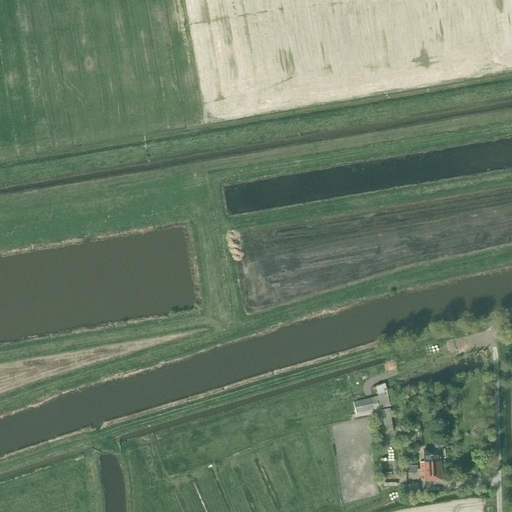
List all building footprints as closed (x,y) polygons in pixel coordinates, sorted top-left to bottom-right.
[(378,396),(376,397),(353,402),(356,414),(379,409),(390,406),(385,383),(381,384),(382,384),(376,386),(378,396)] [(381,410),(385,434),(394,432),(389,408),(381,410)] [(425,462),(421,462),(422,481),(442,480),(441,461),(439,461),(439,448),(424,449),(425,462)] [(416,465),(405,466),(406,473),(413,473),(413,471),(416,471),(418,471),(417,465),(416,465)] [(418,484),(406,485),(408,497),(419,496),(418,484)]
